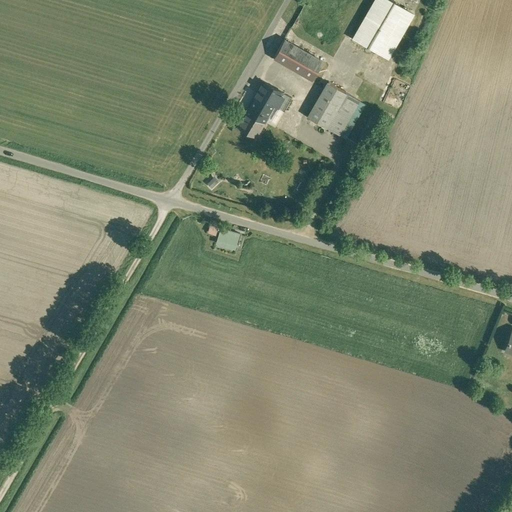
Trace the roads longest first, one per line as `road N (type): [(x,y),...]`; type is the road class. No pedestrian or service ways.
road 1 (unclassified): [(0,151),(511,299)]
road 2 (track): [(0,492),(171,203)]
road 3 (unknown): [(259,227),(297,84),(257,54)]
